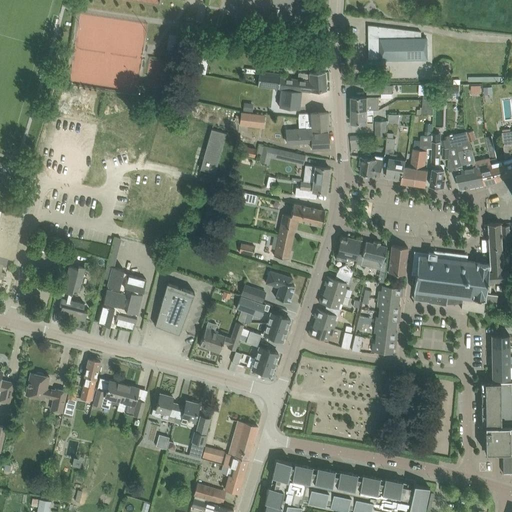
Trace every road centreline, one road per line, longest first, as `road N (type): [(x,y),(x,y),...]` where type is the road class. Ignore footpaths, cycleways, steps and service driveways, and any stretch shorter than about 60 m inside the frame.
road 1 (tertiary): [(278,394),(0,320)]
road 2 (tertiary): [(466,478),(267,437)]
road 3 (residential): [(334,222),(471,244),(473,197)]
road 4 (unclassified): [(341,180),(335,0)]
road 5 (residential): [(400,364),(408,309),(457,313),(461,372)]
road 6 (residential): [(473,197),(341,180)]
road 7 (unclassified): [(295,342),(334,222)]
